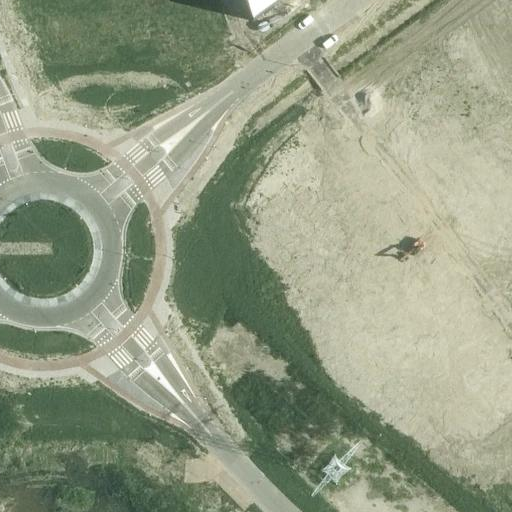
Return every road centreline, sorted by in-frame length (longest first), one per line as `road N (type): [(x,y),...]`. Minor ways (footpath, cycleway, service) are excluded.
road 1 (residential): [(358,0),(188,130)]
road 2 (unclassified): [(285,511),(170,387)]
road 3 (unclassified): [(78,309),(138,372),(170,387)]
road 4 (residential): [(188,130),(155,141),(86,194)]
road 5 (unclassified): [(170,387),(158,357),(100,289)]
road 6 (residential): [(106,217),(171,162),(188,130)]
